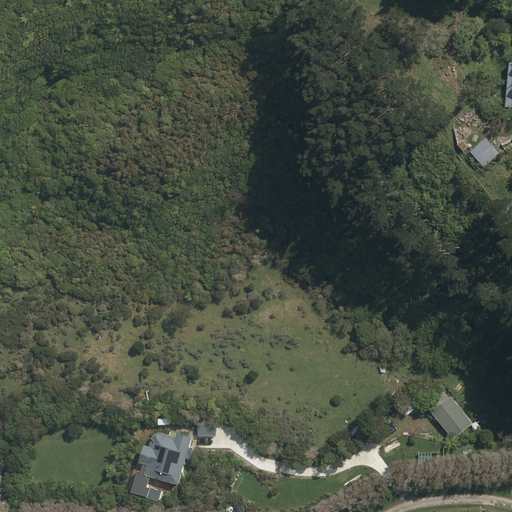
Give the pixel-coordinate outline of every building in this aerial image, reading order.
[(458,121),(478,110),(472,100),(453,111),(458,121)] [(475,113),(472,121),(487,126),(490,119),(475,113)] [(486,138),(470,152),(485,168),(500,154),(486,138)] [(468,147),(464,141),(458,146),(463,152),(468,147)] [(473,424),(452,397),(433,412),(454,439),(472,426),(473,424)] [(480,427),(477,422),(473,424),(472,426),(475,431),(480,427)] [(176,482),(190,435),(175,431),(174,436),(159,431),(152,435),(149,445),(142,443),(137,460),(146,462),(143,472),(176,482)] [(10,478),(0,474),(0,487),(6,489),(10,478)]
